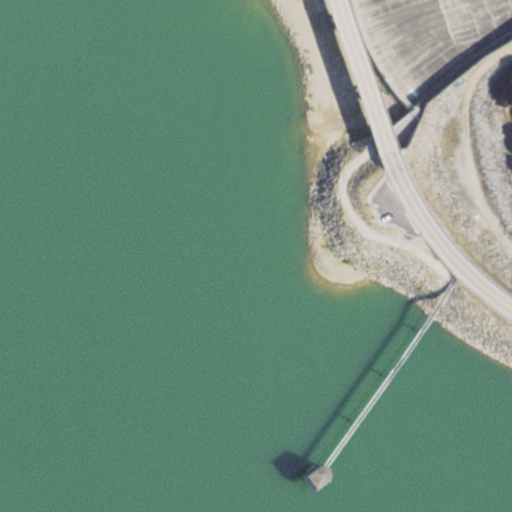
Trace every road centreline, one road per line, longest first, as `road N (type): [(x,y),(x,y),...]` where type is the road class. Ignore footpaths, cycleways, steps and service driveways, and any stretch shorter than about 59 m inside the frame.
road 1 (secondary): [(392,153),(436,240),(511,309)]
road 2 (secondary): [(341,0),(392,153)]
